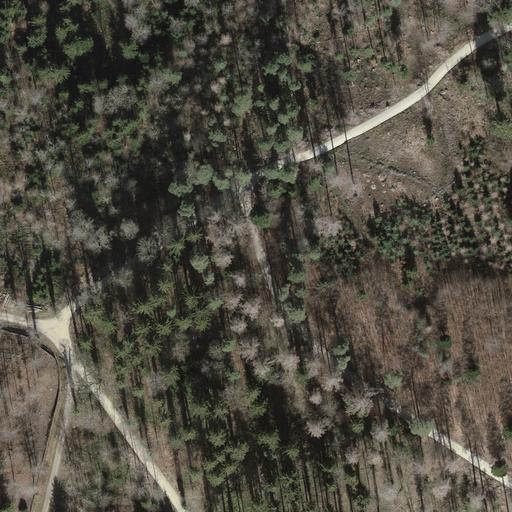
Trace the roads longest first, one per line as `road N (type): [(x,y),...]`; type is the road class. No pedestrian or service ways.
road 1 (track): [(511,24),(470,46),(417,93),(326,148),(270,167),(192,218),(53,328),(0,315)]
road 2 (track): [(244,186),(265,272),(297,323),(355,386),(511,483)]
road 3 (track): [(179,511),(73,372),(53,328)]
road 4 (track): [(73,372),(44,511)]
